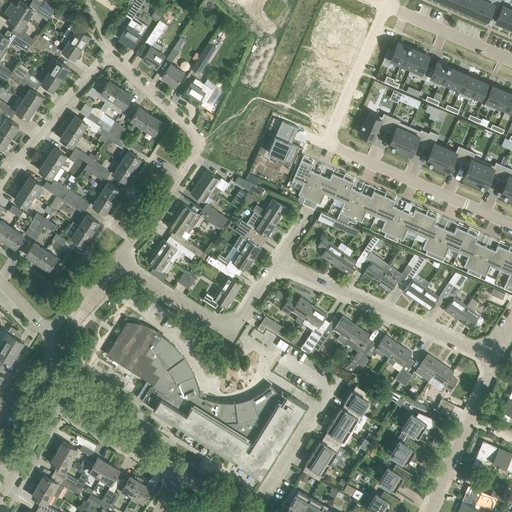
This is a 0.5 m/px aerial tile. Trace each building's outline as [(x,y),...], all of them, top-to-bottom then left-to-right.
[(13,3),(10,8),(28,20),(34,10),(20,0),(16,5),(13,3)] [(113,0),(109,7),(113,10),(118,0),(113,0)] [(460,0),(457,8),(467,12),(472,0),(460,0)] [(483,0),(472,0),(467,12),(477,16),(484,0),(483,0)] [(484,0),(477,16),(488,21),(495,5),(484,0)] [(43,7),(53,14),(56,9),(46,2),(43,7)] [(132,18),(119,38),(133,46),(144,29),(147,25),(133,16),(140,7),(134,3),(126,15),(132,18)] [(337,4),(330,22),(351,30),(358,13),(337,4)] [(511,9),(502,5),(495,21),(506,26),(511,11),(511,9)] [(49,20),(53,14),(43,7),(39,13),(49,20)] [(24,34),(21,38),(31,45),(35,40),(24,33),(29,26),(25,23),(28,20),(10,8),(6,13),(10,15),(6,20),(20,30),(19,30),(24,34)] [(64,14),(57,9),(53,15),(60,20),(64,14)] [(159,20),(145,42),(151,45),(143,58),(156,67),(164,54),(160,52),(163,47),(156,42),(167,25),(159,20)] [(330,22),(323,39),(344,47),(351,30),(330,22)] [(64,35),(82,48),(90,36),(75,26),(73,27),(71,30),(70,29),(67,30),(64,35)] [(4,35),(0,32),(0,46),(3,49),(7,44),(8,44),(16,43),(27,51),(28,50),(31,45),(21,38),(8,29),(4,35)] [(39,34),(35,39),(46,46),(49,41),(39,34)] [(62,50),(75,59),(82,48),(64,35),(60,41),(66,44),(62,50)] [(35,47),(42,51),(46,46),(35,39),(31,45),(28,50),(32,52),(35,47)] [(323,39),(316,56),(337,64),(344,47),(323,39)] [(388,48),(382,62),(389,65),(390,62),(400,66),(409,46),(398,41),(394,51),(388,48)] [(0,70),(1,70),(6,74),(10,76),(13,72),(3,65),(4,64),(0,61),(7,51),(3,49),(0,46),(0,70)] [(409,46),(400,66),(409,70),(410,70),(419,50),(409,46)] [(173,48),(167,58),(172,62),(178,51),(173,48)] [(409,70),(408,72),(426,80),(431,67),(425,64),(429,55),(419,50),(410,70),(409,70)] [(316,56),(309,73),(330,81),(337,64),(316,56)] [(49,71),(61,79),(69,67),(56,59),(52,57),(45,68),(49,71)] [(198,60),(190,72),(197,76),(205,64),(198,60)] [(437,61),(429,81),(439,86),(441,81),(447,65),(437,61)] [(170,63),(162,76),(175,85),(184,72),(170,63)] [(447,65),(441,81),(450,85),(451,85),(458,70),(447,65)] [(17,66),(13,72),(24,78),(27,73),(17,66)] [(0,78),(6,82),(10,76),(6,74),(1,70),(0,70),(0,78)] [(450,85),(449,87),(459,92),(460,92),(468,74),(458,70),(451,85),(450,85)] [(29,71),(22,81),(31,88),(38,77),(29,71)] [(54,90),(61,79),(49,71),(42,82),(54,90)] [(24,78),(13,72),(10,76),(20,83),(24,78)] [(309,73),(302,90),(323,99),(330,81),(309,73)] [(459,92),(458,94),(469,99),(470,97),(470,96),(478,78),(468,74),(460,92),(459,92)] [(188,99),(196,104),(200,99),(204,102),(212,89),(196,78),(192,83),(191,82),(184,94),(189,97),(188,99)] [(478,78),(470,96),(470,97),(480,101),(488,83),(478,78)] [(110,104),(121,87),(109,80),(101,93),(99,97),(110,104)] [(492,85),(484,105),(494,110),(495,107),(502,89),(492,85)] [(124,108),(132,95),(121,87),(110,104),(109,106),(119,112),(120,113),(124,108)] [(31,88),(24,100),(35,108),(43,96),(31,88)] [(511,93),(502,89),(495,107),(505,112),(511,94),(511,93)] [(302,90),(295,107),(316,116),(323,99),(302,90)] [(35,108),(24,100),(17,109),(0,97),(0,106),(13,115),(16,111),(28,119),(28,118),(31,120),(35,114),(32,112),(35,108)] [(80,135),(87,124),(91,127),(91,128),(107,138),(111,132),(97,124),(101,119),(105,112),(99,108),(95,107),(93,107),(93,108),(86,103),(80,111),(87,116),(84,121),(75,115),(68,127),(80,135)] [(0,106),(0,115),(1,116),(2,120),(3,122),(0,126),(0,129),(11,137),(19,125),(10,120),(13,115),(0,106)] [(143,127),(151,114),(139,107),(131,119),(143,127)] [(363,123),(358,132),(362,134),(362,135),(369,138),(369,137),(373,139),(378,127),(386,130),(392,116),(384,113),(382,116),(370,111),(364,123),(363,123)] [(162,122),(151,114),(143,127),(154,135),(162,122)] [(392,116),(386,130),(394,133),(388,145),(399,150),(410,126),(400,122),(400,120),(392,116)] [(112,126),(101,119),(97,124),(111,132),(114,134),(120,124),(115,121),(112,126)] [(281,120),(268,152),(292,163),(299,146),(292,143),(291,146),(287,144),(295,126),(281,120)] [(126,128),(120,124),(114,134),(119,138),(126,128)] [(410,126),(399,150),(411,155),(416,143),(423,146),(429,133),(429,132),(421,129),(420,131),(410,126)] [(68,127),(60,138),(73,146),(80,135),(68,127)] [(0,145),(4,148),(11,137),(0,129),(0,145)] [(429,133),(423,146),(431,150),(426,162),(437,166),(445,147),(435,142),(439,134),(430,130),(429,132),(429,133)] [(111,132),(107,138),(101,148),(105,151),(112,141),(117,145),(121,139),(119,138),(114,134),(111,132)] [(131,146),(141,152),(145,147),(135,140),(131,146)] [(445,147),(437,166),(448,171),(453,159),(461,162),(467,149),(458,145),(456,151),(445,147)] [(67,155),(54,147),(47,158),(59,167),(67,155)] [(72,152),(83,160),(89,163),(92,159),(75,148),(72,152)] [(467,149),(461,162),(469,166),(463,178),(474,183),(484,161),(473,156),(475,153),(467,149)] [(129,150),(121,162),(133,170),(141,158),(129,150)] [(83,160),(72,152),(69,157),(80,164),(83,160)] [(47,158),(39,170),(52,178),(59,167),(47,158)] [(92,159),(89,163),(108,176),(111,171),(92,159)] [(293,181),(291,185),(300,189),(298,194),(306,197),(303,203),(307,205),(320,174),(310,170),(313,164),(301,159),(293,179),(292,181),(293,181)] [(484,161),(474,183),(485,187),(491,175),(498,179),(504,165),(496,161),(494,165),(484,161)] [(126,181),(133,170),(121,162),(114,173),(126,181)] [(105,181),(108,176),(89,163),(86,168),(105,181)] [(511,168),(504,165),(498,179),(506,182),(501,194),(511,199),(511,198),(511,175),(510,175),(511,170),(511,168)] [(221,179),(206,169),(198,181),(213,191),(218,195),(221,189),(223,190),(229,182),(222,177),(221,179)] [(320,174),(307,205),(315,208),(317,202),(320,204),(325,193),(334,198),(343,178),(332,173),(330,178),(320,174)] [(34,196),(42,184),(30,176),(22,188),(34,196)] [(238,176),(235,181),(248,191),(250,189),(254,183),(238,176)] [(343,178),(334,198),(344,202),(340,212),(337,218),(348,223),(349,220),(361,192),(352,188),(354,182),(343,178)] [(54,180),(51,184),(66,194),(69,189),(54,180)] [(51,184),(46,181),(43,186),(57,195),(61,198),(63,199),(66,194),(51,184)] [(205,202),(209,197),(215,200),(218,195),(213,191),(198,181),(190,192),(205,202)] [(108,182),(101,194),(113,202),(120,190),(108,182)] [(265,188),(254,183),(250,189),(261,195),(265,188)] [(22,188),(14,199),(27,207),(34,196),(22,188)] [(239,206),(248,191),(241,188),(232,202),(239,206)] [(69,189),(66,194),(88,208),(91,204),(69,189)] [(361,192),(349,220),(355,223),(357,219),(362,221),(366,211),(376,215),(385,196),(374,191),(371,196),(361,192)] [(63,199),(64,200),(84,213),(88,208),(66,194),(63,199)] [(105,213),(113,202),(101,194),(93,205),(105,213)] [(50,206),(54,209),(61,198),(57,195),(50,206)] [(385,196),(376,215),(385,220),(381,230),(386,232),(384,236),(390,238),(403,210),(393,206),(395,200),(385,196)] [(64,200),(63,199),(61,198),(54,209),(57,211),(64,200)] [(260,215),(276,225),(287,207),(273,198),(269,204),(268,203),(260,215)] [(183,203),(175,215),(190,225),(193,227),(195,228),(201,218),(197,215),(198,213),(183,203)] [(13,204),(9,210),(19,216),(23,211),(13,204)] [(207,204),(203,209),(224,224),(228,219),(207,204)] [(49,215),(54,209),(50,206),(46,213),(49,215)] [(221,229),(224,224),(203,209),(200,214),(221,229)] [(403,210),(390,238),(397,241),(398,237),(403,239),(407,229),(417,233),(426,213),(415,209),(413,214),(403,210)] [(254,227),(268,237),(276,225),(260,215),(253,211),(245,222),(252,226),(254,228),(254,227)] [(43,224),(47,219),(37,212),(33,218),(34,218),(40,222),(43,224)] [(92,233),(99,222),(85,213),(78,224),(92,233)] [(426,213),(417,233),(427,238),(422,248),(427,250),(425,254),(432,256),(444,228),(434,224),(437,218),(426,213)] [(193,227),(190,225),(175,215),(167,226),(182,236),(186,230),(189,233),(193,227)] [(24,234),(29,238),(40,222),(34,218),(24,234)] [(57,226),(47,219),(43,224),(45,225),(53,231),(57,226)] [(335,219),(332,225),(349,233),(352,227),(335,219)] [(0,220),(0,237),(4,240),(12,227),(1,220),(0,220)] [(242,220),(238,225),(249,232),(252,226),(245,222),(242,220)] [(92,233),(78,224),(73,221),(66,233),(84,245),(92,233)] [(45,225),(43,224),(40,222),(29,238),(35,241),(45,225)] [(245,237),(249,232),(238,225),(235,230),(245,237)] [(12,227),(4,240),(15,247),(24,235),(12,227)] [(444,228),(432,256),(443,261),(444,257),(449,247),(458,251),(467,232),(456,227),(454,232),(444,228)] [(467,232),(458,251),(468,256),(464,266),(468,268),(467,272),(473,274),(486,246),(476,242),(478,236),(467,232)] [(53,238),(63,245),(66,240),(56,233),(53,238)] [(373,236),(363,250),(369,254),(371,251),(375,245),(380,239),(373,236)] [(323,237),(318,245),(325,250),(321,255),(335,265),(344,251),(348,246),(342,242),(338,247),(323,237)] [(247,238),(239,250),(254,259),(261,247),(247,238)] [(156,250),(171,260),(174,262),(178,256),(180,258),(184,252),(191,257),(194,252),(183,244),(175,239),(171,244),(163,239),(156,250)] [(186,239),(183,244),(194,252),(199,255),(202,250),(186,239)] [(26,254),(37,262),(45,249),(34,242),(26,254)] [(486,246),(473,274),(480,277),(481,273),(486,275),(490,265),(500,269),(509,250),(498,245),(495,250),(486,246)] [(344,251),(335,265),(347,274),(355,262),(357,260),(356,260),(351,256),(355,251),(348,246),(344,251)] [(45,249),(37,262),(49,270),(57,257),(45,249)] [(163,272),(171,260),(156,250),(148,262),(154,266),(150,272),(162,280),(166,274),(163,272)] [(243,269),(246,271),(254,259),(239,250),(232,262),(231,261),(230,261),(220,255),(217,260),(226,266),(227,266),(239,274),(243,269)] [(511,250),(509,250),(500,269),(510,274),(505,284),(503,288),(511,291),(511,250)] [(363,274),(375,283),(389,264),(371,251),(369,254),(367,257),(372,260),(363,274)] [(413,267),(420,256),(415,254),(408,263),(413,267)] [(413,267),(408,275),(412,278),(413,279),(414,279),(427,259),(420,256),(413,267)] [(226,266),(217,260),(212,257),(209,262),(223,271),(226,266)] [(389,264),(375,283),(389,292),(402,273),(389,264)] [(178,281),(183,285),(190,274),(185,271),(178,281)] [(448,282),(453,286),(461,274),(456,272),(448,282)] [(195,278),(190,274),(183,285),(188,288),(195,278)] [(228,274),(220,286),(235,295),(242,284),(228,274)] [(461,274),(453,286),(458,289),(467,277),(461,274)] [(426,287),(414,279),(413,279),(412,278),(403,291),(416,300),(426,287)] [(227,307),(235,295),(220,286),(214,297),(207,292),(203,299),(216,307),(219,302),(227,307)] [(439,296),(426,287),(416,300),(429,310),(439,296)] [(502,299),(505,293),(493,288),(491,294),(502,299)] [(289,297),(281,309),(290,315),(292,310),(298,314),(296,317),(296,321),(301,324),(303,322),(314,306),(300,296),(297,302),(289,297)] [(444,310),(457,318),(467,305),(454,296),(444,310)] [(479,315),(480,314),(476,311),(477,309),(475,308),(479,303),(472,298),(467,305),(457,318),(470,328),(475,322),(478,324),(481,324),(483,320),(483,317),(479,315)] [(314,306),(303,322),(314,328),(301,348),(309,353),(313,347),(324,331),(318,327),(327,314),(314,306)] [(282,326),(266,315),(261,323),(266,326),(278,333),(282,326)] [(328,325),(324,331),(313,347),(319,350),(334,329),(340,333),(336,339),(343,343),(344,342),(356,324),(343,315),(334,328),(328,325)] [(122,333),(110,352),(129,364),(127,367),(130,369),(134,372),(145,354),(147,355),(149,351),(146,349),(158,330),(149,325),(138,322),(127,321),(120,332),(122,333)] [(261,323),(258,328),(263,331),(266,326),(261,323)] [(352,372),(358,363),(365,352),(366,350),(360,346),(362,344),(362,345),(364,343),(363,342),(369,333),(356,324),(344,342),(358,351),(350,364),(347,369),(352,372)] [(145,354),(134,372),(153,384),(152,385),(151,385),(143,397),(142,399),(154,407),(153,410),(179,426),(181,424),(181,423),(187,427),(180,437),(181,437),(207,454),(211,446),(215,449),(222,453),(225,455),(261,477),(261,478),(275,456),(277,453),(301,414),(298,413),(300,410),(303,411),(306,405),(291,396),(281,390),(287,394),(284,398),(270,385),(271,384),(270,384),(263,390),(255,395),(248,399),(240,401),(230,402),(221,401),(219,401),(212,400),(205,397),(205,398),(204,399),(199,395),(200,392),(201,393),(196,376),(187,360),(175,346),(161,334),(162,334),(163,333),(158,330),(146,349),(149,351),(147,355),(145,354)] [(8,332),(1,342),(18,353),(24,342),(8,332)] [(383,353),(389,357),(398,343),(385,334),(376,348),(374,350),(382,355),(383,353)] [(275,346),(284,352),(289,343),(280,337),(275,346)] [(0,364),(0,365),(4,358),(11,363),(18,353),(1,342),(0,344),(0,364)] [(402,366),(412,352),(398,343),(389,357),(386,362),(392,366),(395,361),(402,366)] [(370,356),(365,352),(358,363),(363,366),(370,356)] [(429,380),(431,376),(441,362),(427,353),(415,371),(429,380)] [(441,362),(431,376),(444,385),(451,390),(458,380),(451,375),(454,371),(441,362)] [(400,381),(407,371),(402,368),(395,378),(400,381)] [(411,377),(412,375),(407,371),(400,381),(405,385),(411,377)] [(356,385),(352,390),(351,390),(344,401),(361,412),(368,401),(374,405),(381,394),(368,386),(365,390),(356,385)] [(511,390),(500,417),(509,420),(511,415),(511,390)] [(450,416),(455,404),(442,398),(436,410),(450,416)] [(344,401),(345,402),(342,407),(341,407),(333,418),(351,429),(361,412),(344,401)] [(402,427),(418,437),(424,427),(429,430),(436,419),(418,411),(416,416),(411,413),(402,427)] [(328,430),(324,436),(340,446),(351,429),(333,418),(326,429),(328,430)] [(324,436),(321,441),(320,440),(312,452),(330,462),(340,446),(324,436)] [(391,454),(406,463),(412,454),(418,457),(424,447),(408,436),(404,442),(399,440),(391,454)] [(511,453),(483,440),(471,468),(481,472),(487,459),(506,468),(507,464),(511,466),(511,453)] [(63,441),(57,451),(72,459),(77,449),(63,441)] [(80,449),(92,456),(95,450),(83,443),(80,449)] [(65,470),(72,459),(57,451),(51,462),(65,470)] [(330,462),(312,452),(305,463),(307,464),(302,470),(319,480),(330,462)] [(90,472),(100,478),(109,463),(98,457),(90,472)] [(110,486),(120,469),(109,463),(100,478),(106,481),(105,483),(110,486)] [(379,480),(395,490),(401,480),(406,484),(412,473),(396,463),(392,469),(388,466),(379,480)] [(82,472),(78,480),(76,485),(81,488),(88,476),(82,472)] [(76,485),(78,480),(66,473),(63,478),(64,479),(76,485)] [(44,474),(38,485),(53,493),(58,497),(64,486),(61,484),(59,483),(44,474)] [(134,477),(130,475),(127,481),(123,478),(117,490),(125,495),(127,493),(133,496),(142,479),(135,475),(134,477)] [(61,484),(64,486),(78,493),(81,488),(76,485),(64,479),(61,484)] [(142,479),(133,496),(143,502),(153,485),(142,479)] [(342,491),(351,496),(355,488),(346,483),(342,491)] [(496,483),(494,488),(508,494),(502,491),(504,486),(496,483)] [(47,504),(53,493),(38,485),(32,496),(47,504)] [(282,502),(289,506),(288,507),(296,511),(302,511),(311,497),(292,486),(282,502)] [(505,502),(508,494),(494,488),(491,495),(470,486),(457,511),(475,511),(480,502),(492,508),(497,498),(505,502)] [(107,503),(114,491),(109,488),(102,500),(107,503)] [(367,507),(375,511),(385,511),(389,507),(394,510),(400,500),(384,490),(380,496),(376,493),(367,507)] [(114,507),(113,506),(119,494),(114,491),(107,503),(114,507)] [(111,511),(114,507),(107,503),(102,500),(90,493),(87,499),(103,508),(100,511),(111,511)] [(326,511),(329,507),(311,497),(302,511),(326,511)]
